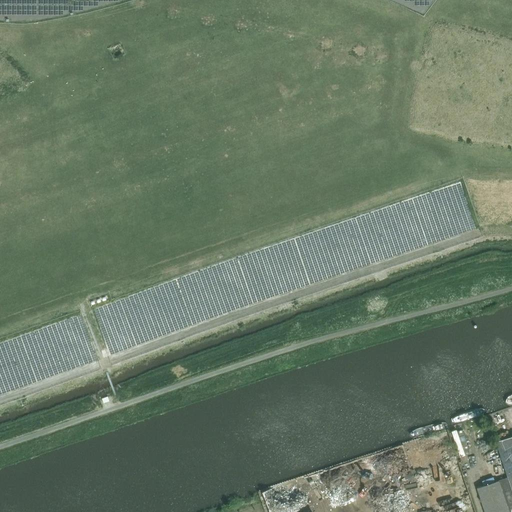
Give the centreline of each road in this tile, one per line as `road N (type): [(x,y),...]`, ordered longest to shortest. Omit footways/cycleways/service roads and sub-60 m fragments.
road 1 (track): [(0,399),(477,234)]
road 2 (track): [(0,313),(48,295),(69,257),(41,80),(0,35)]
road 3 (track): [(152,0),(39,28),(0,28)]
